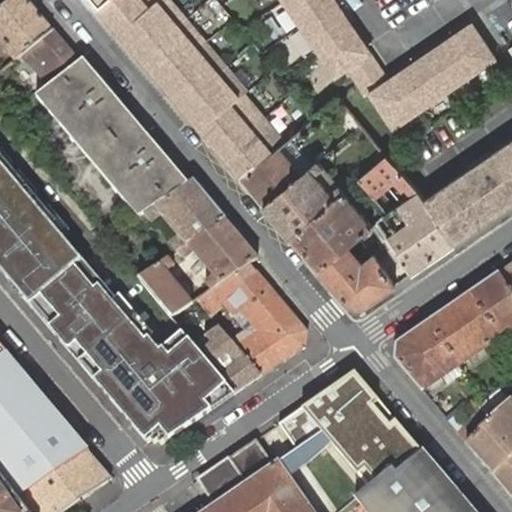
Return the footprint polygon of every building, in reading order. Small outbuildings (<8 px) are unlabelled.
[(23,55),(52,32),(24,0),(11,0),(0,9),(0,41),(16,60),(23,55)] [(90,0),(98,9),(107,0),(90,0)] [(210,141),(242,178),(277,149),(286,141),(265,117),(244,93),(248,89),(227,65),(206,41),(186,17),(172,0),(107,0),(98,9),(210,141)] [(282,0),(335,76),(347,68),(364,94),(368,91),(393,128),(496,57),(472,21),(389,77),(371,52),(335,0),(282,0)] [(53,83),(80,63),(53,32),(52,32),(23,55),(49,87),(53,83)] [(156,206),(188,184),(147,135),(122,105),(84,60),(80,63),(53,83),(49,87),(37,96),(139,217),(144,214),(156,206)] [(277,149),(242,178),(265,205),(301,175),(311,166),(288,140),(286,141),(277,149)] [(470,170),(425,200),(454,244),(488,221),(500,213),(501,213),(497,208),(511,197),(511,140),(489,156),(490,158),(471,171),(470,170)] [(412,274),(454,244),(425,200),(419,191),(412,195),(406,188),(411,182),(387,156),(359,178),(373,195),(388,212),(385,215),(377,221),(388,238),(412,274)] [(489,156),(470,170),(471,171),(490,158),(489,156)] [(319,160),(311,166),(301,175),(265,205),(291,236),(345,191),(339,184),(331,191),(317,174),(324,167),(319,160)] [(336,181),(324,167),(317,174),(331,191),(339,184),(336,181)] [(0,172),(0,269),(154,451),(236,395),(187,336),(159,359),(0,172)] [(170,244),(176,254),(225,220),(192,181),(188,184),(156,206),(144,214),(153,225),(162,217),(178,237),(170,244)] [(412,195),(419,191),(411,182),(406,188),(412,195)] [(345,191),(291,236),(320,271),(348,247),(374,224),(345,191)] [(511,197),(497,208),(501,213),(511,204),(511,197)] [(205,284),(210,291),(258,259),(225,220),(176,254),(179,256),(180,255),(185,261),(194,253),(200,261),(206,268),(213,276),(205,284)] [(348,247),(320,271),(349,305),(364,306),(396,285),(374,253),(361,264),(348,247)] [(172,318),(192,303),(166,273),(176,265),(170,258),(139,279),(172,318)] [(198,300),(211,316),(225,306),(222,302),(259,275),(251,265),(258,259),(210,291),(198,300)] [(511,265),(499,274),(511,293),(511,265)] [(511,293),(499,274),(470,295),(500,338),(505,335),(509,331),(511,329),(511,293)] [(276,335),(298,320),(259,275),(222,302),(225,306),(247,331),(276,335)] [(429,323),(459,366),(465,362),(469,359),(475,355),(484,349),(499,338),(500,338),(470,295),(429,323)] [(225,333),(262,377),(306,347),(308,332),(298,320),(276,335),(247,331),(237,337),(230,329),(225,333)] [(396,359),(422,391),(426,388),(441,378),(448,373),(452,371),(459,366),(429,323),(397,345),(396,359)] [(236,395),(262,377),(225,333),(219,327),(202,338),(192,325),(183,332),(187,336),(193,343),(236,395)] [(500,338),(499,338),(510,354),(511,352),(511,345),(508,340),(505,335),(500,338)] [(0,472),(30,511),(65,511),(112,480),(18,369),(0,347),(0,472)] [(279,465),(288,478),(333,443),(356,472),(365,465),(378,479),(393,467),(398,472),(422,452),(355,373),(257,441),(275,468),(279,465)] [(467,422),(457,433),(467,444),(496,412),(496,411),(498,410),(504,405),(509,400),(499,389),(484,403),(467,422)] [(438,409),(457,433),(467,422),(448,400),(438,409)] [(511,413),(504,405),(498,410),(511,426),(511,413)] [(496,412),(467,444),(480,460),(493,475),(511,458),(511,426),(498,410),(496,411),(496,412)] [(207,511),(311,511),(288,478),(279,465),(275,468),(257,441),(229,459),(248,486),(223,504),(222,502),(211,510),(207,511)] [(398,472),(393,467),(378,479),(368,487),(359,494),(374,511),(472,511),(471,509),(422,452),(398,472)] [(511,458),(493,475),(507,491),(511,496),(511,458)] [(229,459),(193,484),(211,510),(222,502),(223,504),(248,486),(229,459)] [(0,511),(30,511),(0,472),(0,511)]
